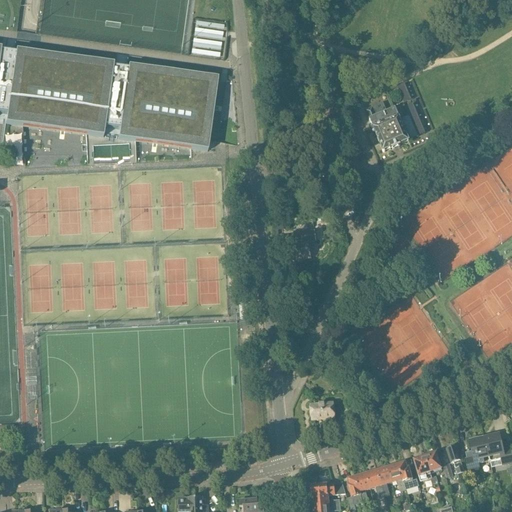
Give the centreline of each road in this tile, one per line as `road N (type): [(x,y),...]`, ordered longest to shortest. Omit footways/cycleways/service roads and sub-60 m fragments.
road 1 (residential): [(283,466),(239,0)]
road 2 (tertiary): [(511,381),(478,401),(283,466)]
road 3 (tertiary): [(226,476),(0,482)]
